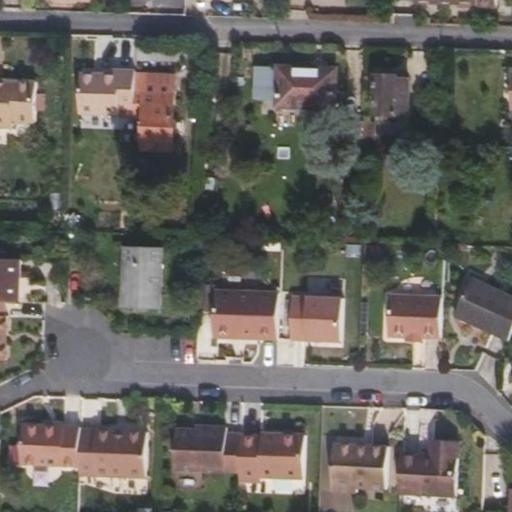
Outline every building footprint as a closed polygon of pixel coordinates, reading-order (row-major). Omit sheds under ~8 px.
[(176,64),(176,51),(145,50),(145,63),(176,64)] [(138,107),(140,82),(140,72),(123,71),(122,77),(109,76),(85,75),(83,113),(123,114),(123,109),(138,109),(138,107)] [(342,112),(342,73),(263,72),(263,104),(284,105),(284,111),(342,112)] [(41,122),(42,82),(0,80),(0,128),(20,129),(20,122),(41,122)] [(415,120),(416,85),(405,85),(405,80),(383,80),(383,119),(415,120)] [(178,154),(180,83),(140,82),(138,107),(151,107),(150,153),(178,154)] [(367,154),(368,128),(368,119),(350,118),(348,154),(367,154)] [(380,147),(381,128),(368,128),(367,154),(377,155),(377,150),(380,147)] [(164,310),(166,247),(127,247),(126,309),(164,310)] [(21,303),(22,261),(0,260),(0,302),(9,303),(21,303)] [(511,339),(511,292),(476,276),(458,315),(511,339)] [(281,338),(282,291),(217,289),(215,336),(281,338)] [(443,338),(445,297),(392,295),(392,336),(443,338)] [(348,343),(350,299),(299,298),(297,341),(348,343)] [(0,360),(10,361),(11,318),(9,318),(9,303),(0,302),(0,360)] [(81,466),(82,432),(82,427),(24,426),(23,464),(81,466)] [(228,473),(229,429),(209,428),(209,432),(177,430),(176,471),(228,473)] [(148,479),(150,434),(82,432),(81,466),(81,476),(148,479)] [(305,477),(307,435),(279,434),(279,436),(242,434),(240,480),(261,481),(262,476),(305,477)] [(388,491),(389,446),(335,445),(334,493),(359,494),(359,489),(388,491)] [(459,496),(460,447),(433,446),(433,457),(401,456),(400,495),(459,496)]
